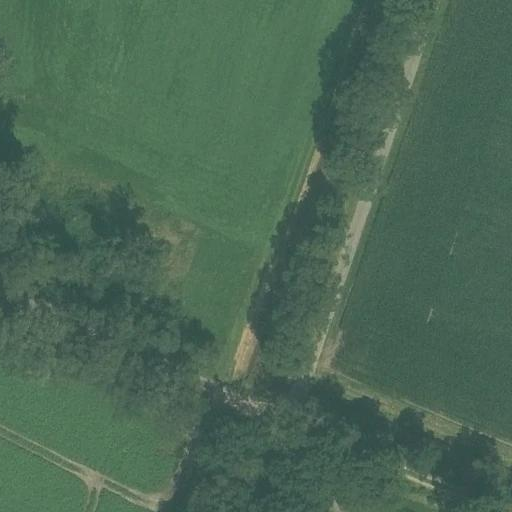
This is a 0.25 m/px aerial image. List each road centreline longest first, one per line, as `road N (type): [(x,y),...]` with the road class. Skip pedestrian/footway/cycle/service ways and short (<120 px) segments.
road 1 (unclassified): [(430,0),(284,421)]
road 2 (unclassified): [(284,421),(0,284)]
road 3 (track): [(292,399),(511,500)]
